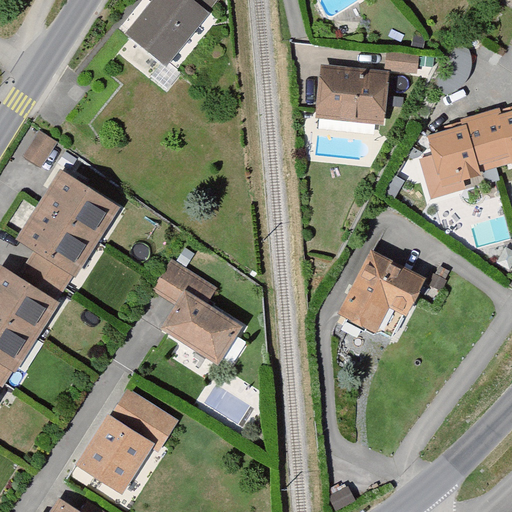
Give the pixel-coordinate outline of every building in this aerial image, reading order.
[(150,0),(118,41),(161,74),(219,0),(150,0)] [(382,77),(315,71),(310,125),(383,132),(387,80),(415,82),(417,60),(384,58),(382,77)] [(457,130),(418,139),(430,190),(477,179),(475,173),(501,167),(503,174),(511,171),(511,116),(497,120),(495,113),(456,122),(457,130)] [(0,398),(117,215),(53,174),(0,256),(0,398)] [(419,286),(371,260),(340,319),(373,336),(385,315),(399,323),(419,286)] [(210,294),(169,269),(156,289),(175,302),(156,333),(215,369),(238,332),(200,309),(210,294)] [(181,422),(126,387),(74,468),(118,496),(149,450),(159,456),(181,422)] [(104,511),(70,490),(55,511),(104,511)]
